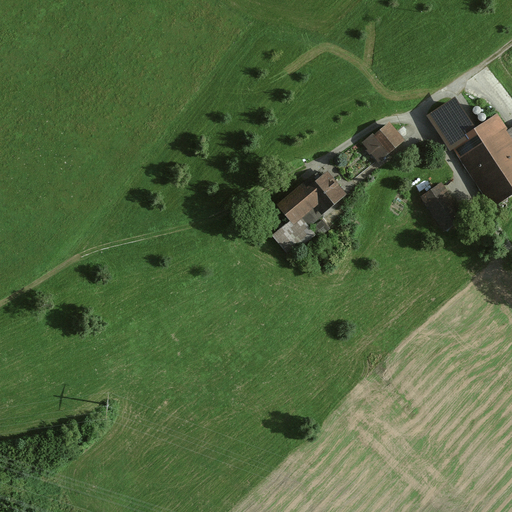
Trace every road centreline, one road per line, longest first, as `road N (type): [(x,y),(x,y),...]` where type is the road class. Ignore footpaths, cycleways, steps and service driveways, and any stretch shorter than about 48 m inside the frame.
road 1 (track): [(0,303),(83,248),(167,231),(326,160),(368,129),(417,112),(511,42)]
road 2 (track): [(511,251),(417,112)]
